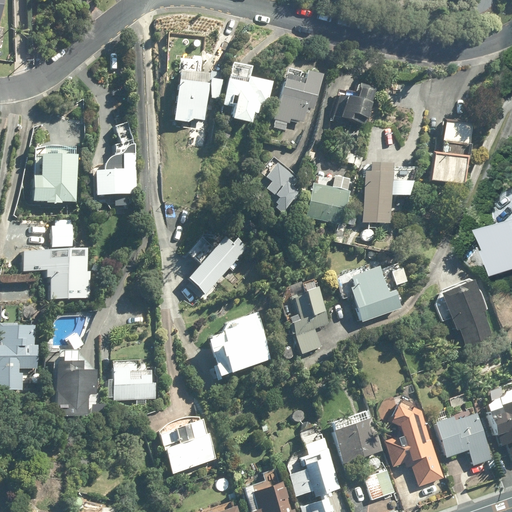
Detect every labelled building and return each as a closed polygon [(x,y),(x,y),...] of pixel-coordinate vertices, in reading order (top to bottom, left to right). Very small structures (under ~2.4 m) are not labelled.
[(232,62),(222,104),(235,107),(232,118),(251,122),(253,112),(256,113),(257,110),(260,111),(262,103),(266,103),(271,81),(249,76),(251,67),(232,62)] [(220,80),(221,72),(209,71),(209,74),(179,70),(177,87),(169,86),(167,99),(176,100),(173,120),(188,122),(192,119),(203,120),(206,97),(219,99),(221,80),(220,80)] [(283,79),(273,118),(288,122),(289,118),(303,122),(307,107),(312,109),(322,74),(306,70),(302,84),(283,79)] [(339,94),(331,121),(346,125),(348,119),(364,123),(374,88),(359,84),(356,93),(345,89),(343,95),(339,94)] [(431,151),(426,182),(462,187),(472,123),(442,119),(437,152),(431,151)] [(103,170),(95,170),(96,195),(135,193),(133,144),(128,144),(126,146),(125,147),(123,149),(122,151),(120,153),(118,154),(116,154),(113,155),(110,156),(108,157),(106,159),(104,162),(103,164),(103,170)] [(44,200),(44,202),(59,203),(59,201),(74,201),(75,155),(72,155),(73,146),(44,145),(44,154),(40,154),(40,176),(31,176),(31,200),(44,200)] [(357,154),(343,152),(341,164),(355,166),(357,154)] [(363,178),(361,221),(389,223),(392,162),(370,161),(370,164),(363,164),(360,178),(363,178)] [(275,163),(265,176),(263,175),(256,185),(264,190),(265,189),(271,193),(264,202),(273,209),(274,207),(281,213),(297,191),(290,187),(296,179),(275,163)] [(310,183),(304,217),(342,225),(349,190),(340,188),(342,177),(333,175),(331,187),(310,183)] [(53,227),(50,227),(50,248),(71,248),(71,227),(69,227),(69,220),(53,220),(53,227)] [(511,221),(489,229),(497,251),(495,252),(502,272),(510,269),(511,271),(511,270),(511,221)] [(335,236),(332,248),(339,249),(342,237),(335,236)] [(227,277),(223,273),(233,262),(215,246),(188,278),(206,292),(216,280),(221,284),(227,277)] [(53,263),(54,266),(46,269),(54,291),(56,290),(58,296),(76,290),(73,283),(82,280),(72,256),(53,263)] [(359,307),(356,308),(361,322),(400,308),(394,291),(386,294),(382,283),(381,283),(378,278),(352,287),(359,307)] [(440,293),(450,318),(449,318),(454,331),(458,329),(465,348),(491,338),(481,311),(485,309),(473,279),(440,293)] [(295,315),(289,317),(291,324),(287,325),(290,334),(294,333),(300,353),(319,347),(313,328),(328,324),(317,288),(313,289),(312,285),(303,288),(304,291),(289,296),(295,315)] [(206,368),(208,374),(230,366),(263,355),(259,344),(259,342),(248,313),(208,328),(209,332),(194,337),(206,368)] [(0,389),(21,390),(22,374),(17,373),(18,368),(36,368),(36,346),(33,346),(33,325),(15,325),(15,323),(0,323),(0,389)] [(74,333),(66,340),(74,351),(83,344),(74,333)] [(55,362),(56,416),(86,415),(86,394),(95,394),(95,369),(81,369),(81,361),(55,362)] [(149,370),(128,370),(129,367),(112,367),(112,400),(136,400),(136,404),(145,404),(145,399),(153,399),(153,383),(150,383),(149,370)] [(400,436),(384,441),(392,466),(404,462),(406,467),(412,465),(419,485),(442,478),(430,439),(428,440),(421,418),(419,411),(411,407),(411,406),(409,405),(410,403),(402,399),(401,401),(398,399),(386,422),(397,426),(400,436)] [(511,400),(500,405),(501,408),(489,411),(496,435),(497,435),(500,445),(508,443),(511,456),(511,400)] [(447,416),(435,419),(446,456),(468,450),(473,464),(490,459),(476,413),(454,420),(453,416),(448,418),(447,416)] [(333,431),(342,462),(380,451),(371,419),(333,431)] [(202,420),(158,434),(172,473),(215,458),(202,420)] [(339,488),(326,448),(298,457),(303,471),(288,475),(295,496),(296,496),(301,511),(330,511),(330,510),(331,510),(330,505),(329,506),(327,498),(325,498),(323,492),(339,488)] [(265,480),(241,487),(248,511),(294,511),(293,509),(290,510),(282,482),(279,482),(275,468),(263,472),(265,480)] [(393,492),(386,471),(365,478),(372,499),(393,492)]
